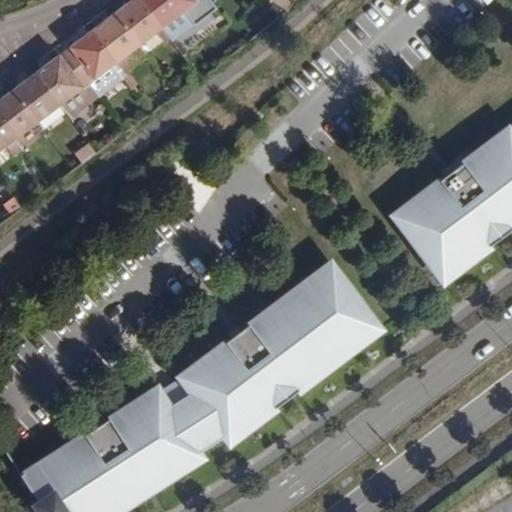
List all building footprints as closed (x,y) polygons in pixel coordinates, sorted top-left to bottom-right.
[(196,3),(193,0),(133,0),(69,48),(93,81),(82,89),(58,57),(0,100),(0,151),(60,106),(70,119),(125,75),(115,64),(183,12),(196,3)] [(294,0),(271,0),(288,11),(294,0)] [(204,13),(196,3),(183,12),(191,22),(204,13)] [(82,89),(93,81),(69,48),(58,57),(82,89)] [(511,234),(511,128),(401,214),(452,280),(511,234)] [(390,328),(341,265),(191,380),(204,396),(180,405),(167,385),(30,469),(46,495),(39,499),(47,511),(120,511),(211,456),(207,450),(234,434),(238,440),(266,423),(390,328)] [(197,393),(191,385),(179,393),(183,400),(197,393)]
